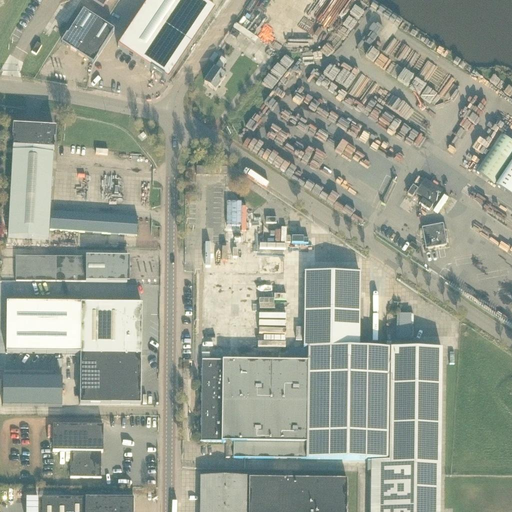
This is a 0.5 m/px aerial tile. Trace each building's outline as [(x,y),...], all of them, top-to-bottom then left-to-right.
[(108,0),(89,0),(103,9),(108,0)] [(196,0),(150,0),(117,49),(167,83),(215,12),(196,0)] [(62,45),(93,65),(114,32),(83,13),(62,45)] [(233,31),(229,36),(234,39),(238,34),(233,31)] [(36,57),(42,48),(37,45),(32,54),(36,57)] [(57,63),(62,55),(58,52),(53,60),(57,63)] [(219,74),(226,63),(221,59),(205,85),(216,92),(225,78),(219,74)] [(54,131),(13,129),(7,240),(48,242),(54,131)] [(511,157),(511,143),(500,135),(476,173),(494,185),(511,157)] [(355,153),(357,149),(342,139),(339,143),(355,153)] [(511,164),(497,187),(511,197),(511,164)] [(226,178),(227,169),(196,169),(196,177),(226,178)] [(415,195),(432,206),(442,192),(425,181),(415,195)] [(412,199),(417,191),(412,188),(407,196),(412,199)] [(419,206),(428,213),(432,208),(422,201),(419,206)] [(136,238),(137,220),(50,215),(49,232),(136,238)] [(425,250),(446,247),(442,226),(422,229),(425,250)] [(55,284),(55,283),(127,284),(127,260),(56,259),(15,259),(15,284),(55,284)] [(369,511),(440,511),(440,351),(358,350),(359,275),(307,276),(306,362),(201,361),(201,444),(233,444),(233,459),(370,461),(369,511)] [(274,309),(264,309),(264,320),(270,320),(270,330),(289,330),(290,295),(274,295),(274,309)] [(81,306),(81,356),(141,356),(142,306),(81,306)] [(397,315),(396,339),(410,340),(411,315),(397,315)] [(141,356),(81,356),(80,406),(141,407),(141,356)] [(3,381),(3,409),(62,409),(62,381),(3,381)] [(104,455),(104,428),(54,427),(53,454),(71,454),(71,480),(102,480),(102,455),(104,455)] [(345,511),(345,482),(250,482),(249,491),(249,500),(247,500),(247,480),(201,479),(200,511),(345,511)] [(133,511),(134,499),(85,499),(42,500),(42,511),(133,511)]
